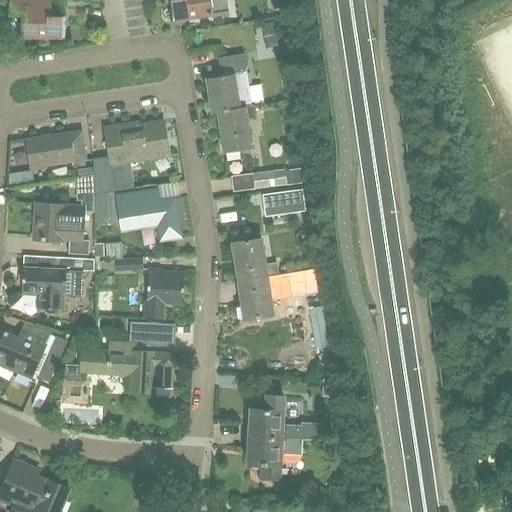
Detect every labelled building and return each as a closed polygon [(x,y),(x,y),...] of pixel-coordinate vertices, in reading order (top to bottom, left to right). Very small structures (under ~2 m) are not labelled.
[(51,0),(9,0),(9,16),(22,16),(22,38),(62,39),(62,17),(52,16),(51,0)] [(172,0),(175,22),(213,16),(214,18),(229,16),(226,0),(172,0)] [(218,59),(221,72),(220,72),(221,77),(206,80),(211,114),(218,113),(239,108),(244,108),(252,106),(244,55),(218,59)] [(244,108),(239,108),(218,113),(224,153),(253,148),(251,130),(248,131),(247,120),(256,119),(254,106),(252,106),(244,108)] [(107,129),(106,129),(110,157),(111,168),(127,165),(126,162),(168,156),(163,124),(120,131),(119,127),(107,129)] [(82,151),(85,151),(82,132),(26,141),(30,166),(45,164),(45,167),(73,163),(74,167),(85,165),(82,151)] [(108,157),(93,160),(94,178),(94,195),(115,192),(111,168),(110,157),(108,157)] [(284,171),(258,174),(259,188),(286,184),(284,171)] [(159,201),(157,190),(117,197),(123,231),(158,225),(161,240),(181,236),(175,198),(159,201)] [(293,191),(262,196),(265,218),(296,213),(293,191)] [(117,210),(116,196),(103,196),(104,211),(117,210)] [(65,207),(65,206),(41,205),(41,217),(36,217),(36,220),(34,224),(33,233),(35,237),(35,241),(63,242),(63,240),(69,241),(69,255),(89,256),(89,241),(82,241),(84,208),(65,207)] [(279,277),(279,275),(277,263),(266,265),(263,240),(233,244),(239,283),(279,277)] [(83,273),(84,273),(84,260),(43,258),(43,270),(23,269),(22,295),(37,296),(37,309),(63,311),(64,297),(65,297),(82,298),(83,273)] [(116,272),(143,270),(143,260),(115,261),(116,266),(116,272)] [(149,270),(147,302),(145,302),(144,318),(164,319),(165,303),(182,304),(184,274),(160,272),(160,271),(149,270)] [(247,325),(257,323),(256,319),(273,316),(269,290),(281,288),(279,277),(239,283),(244,321),(247,320),(247,325)] [(66,365),(64,401),(86,402),(88,373),(123,375),(123,376),(130,377),(130,392),(151,393),(152,367),(155,367),(154,387),(173,388),(174,368),(175,366),(180,367),(181,356),(175,356),(175,354),(134,351),(135,345),(147,346),(148,324),(131,323),(130,344),(111,343),(110,350),(110,353),(82,351),(82,366),(66,365)] [(97,330),(75,334),(72,341),(98,336),(97,330)] [(4,333),(2,336),(0,335),(0,364),(32,379),(34,372),(38,374),(37,377),(49,383),(67,342),(50,335),(47,340),(32,333),(27,344),(7,335),(8,333),(5,332),(4,334),(4,333)] [(251,409),(250,437),(302,440),(320,441),(321,425),(302,424),(302,427),(283,426),(284,397),(268,397),(267,410),(251,409)] [(302,455),(302,440),(250,437),(248,465),(262,465),(262,479),(279,480),(280,454),(302,455)] [(60,511),(70,491),(36,476),(38,471),(16,461),(0,497),(0,501),(14,508),(11,511),(60,511)] [(492,497),(474,499),(472,499),(473,508),(493,506),(492,497)]
